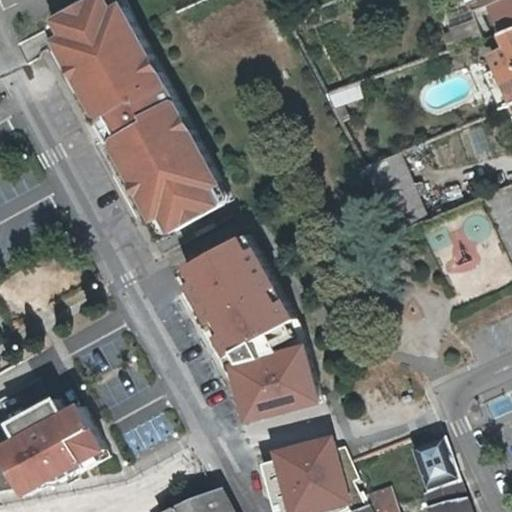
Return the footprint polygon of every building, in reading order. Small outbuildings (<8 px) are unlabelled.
[(117,0),(96,0),(64,18),(73,33),(64,38),(43,52),(53,70),(156,258),(243,210),(236,197),(227,201),(218,186),(223,183),(226,178),(214,158),(198,128),(194,127),(190,130),(184,118),(190,114),(166,70),(160,74),(153,62),(158,59),(159,56),(143,28),(141,24),(132,6),(126,4),(121,7),(117,0)] [(511,0),(504,0),(492,4),(505,34),(511,31),(511,0)] [(55,23),(64,38),(73,33),(64,18),(55,23)] [(510,108),(511,106),(511,31),(505,34),(511,48),(495,56),(505,78),(498,82),(510,108)] [(166,70),(159,56),(158,59),(153,62),(160,74),(166,70)] [(330,93),(337,111),(368,100),(362,82),(330,93)] [(198,128),(190,114),(184,118),(190,130),(194,127),(198,128)] [(236,197),(226,178),(223,183),(218,186),(227,201),(236,197)] [(416,218),(396,227),(400,237),(420,228),(416,218)] [(319,327),(262,242),(194,278),(248,372),(263,432),(342,411),(327,345),(314,346),(310,334),(319,327)] [(0,493),(74,479),(116,456),(88,406),(76,412),(71,411),(64,398),(18,423),(22,430),(7,438),(0,442),(0,493)] [(419,452),(434,494),(465,482),(466,481),(451,438),(419,450),(419,452)] [(374,511),(343,445),(276,476),(293,511),(374,511)] [(436,511),(475,511),(465,482),(434,494),(439,510),(436,511)] [(404,511),(395,487),(371,499),(370,499),(376,511),(404,511)] [(239,511),(229,491),(179,511),(239,511)]
